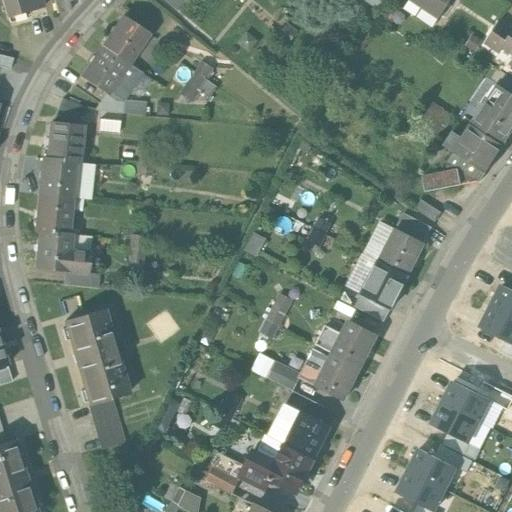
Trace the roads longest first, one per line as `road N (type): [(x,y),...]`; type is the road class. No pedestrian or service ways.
road 1 (residential): [(98,0),(42,73),(13,138),(3,201),(11,264),(81,511)]
road 2 (residential): [(421,332),(328,511)]
road 3 (residential): [(511,177),(421,332)]
